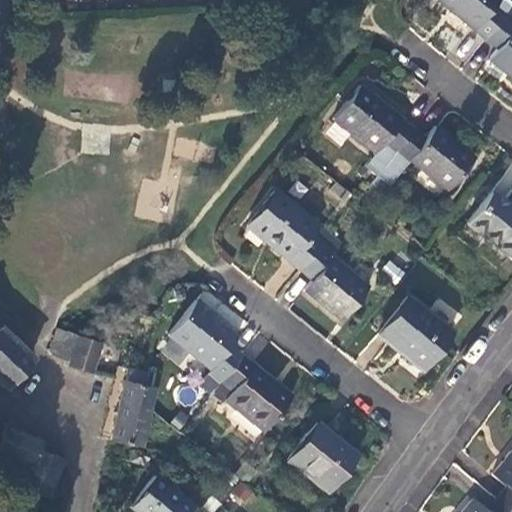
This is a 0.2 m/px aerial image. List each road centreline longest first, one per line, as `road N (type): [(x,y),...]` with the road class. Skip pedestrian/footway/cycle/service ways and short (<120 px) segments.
road 1 (residential): [(436,441),(219,271)]
road 2 (residential): [(84,511),(86,462),(0,399)]
road 3 (residential): [(511,128),(403,43)]
road 4 (residential): [(436,441),(511,342)]
